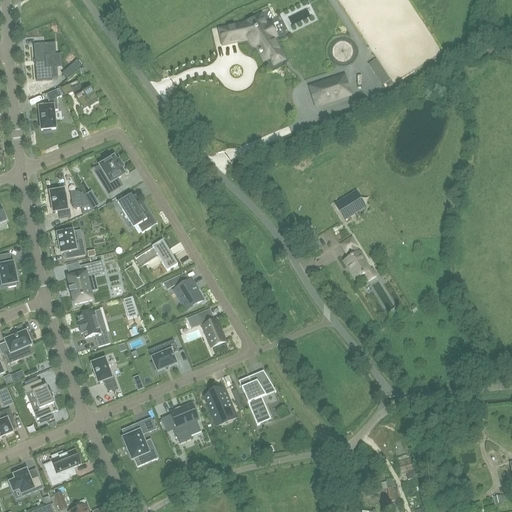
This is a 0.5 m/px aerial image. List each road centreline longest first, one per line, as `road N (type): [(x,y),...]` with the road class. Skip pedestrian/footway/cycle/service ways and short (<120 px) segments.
road 1 (residential): [(86,421),(243,356),(247,342),(119,135),(22,171)]
road 2 (unclassified): [(391,388),(85,0)]
road 3 (residential): [(148,511),(236,471),(350,453)]
road 4 (residential): [(47,300),(22,171)]
road 5 (residential): [(86,421),(47,300)]
road 6 (residential): [(22,171),(8,45)]
